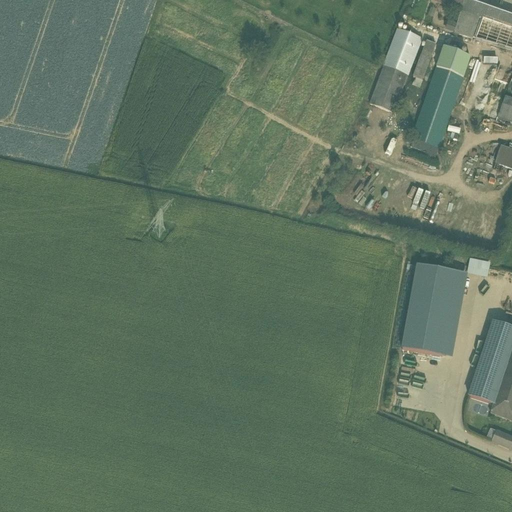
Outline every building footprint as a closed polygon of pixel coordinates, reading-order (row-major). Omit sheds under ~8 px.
[(431,0),(430,3),(460,14),(465,0),(431,0)] [(511,51),(511,9),(489,1),(486,0),(465,0),(460,14),(453,35),(511,51)] [(511,0),(489,0),(489,1),(511,9),(511,0)] [(369,106),(393,115),(421,41),(398,32),(369,106)] [(413,79),(422,83),(435,46),(426,43),(413,79)] [(412,140),(413,141),(410,148),(429,155),(427,160),(434,162),(439,150),(463,80),(470,60),(443,49),(436,70),(412,140)] [(268,102),(289,111),(292,106),(270,96),(268,102)] [(511,100),(504,98),(497,120),(511,125),(511,100)] [(404,132),(392,142),(395,146),(407,136),(404,132)] [(511,151),(500,148),(494,165),(511,171),(511,151)] [(490,265),(469,261),(466,276),(487,280),(490,265)] [(457,275),(417,268),(402,351),(442,359),(457,275)] [(466,277),(457,275),(442,359),(451,360),(466,277)] [(468,398),(493,406),(511,348),(511,330),(492,324),(468,398)] [(511,348),(493,406),(490,415),(511,423),(511,348)] [(497,446),(501,435),(496,432),(491,444),(497,446)] [(497,446),(509,451),(511,443),(511,439),(501,435),(497,446)]
